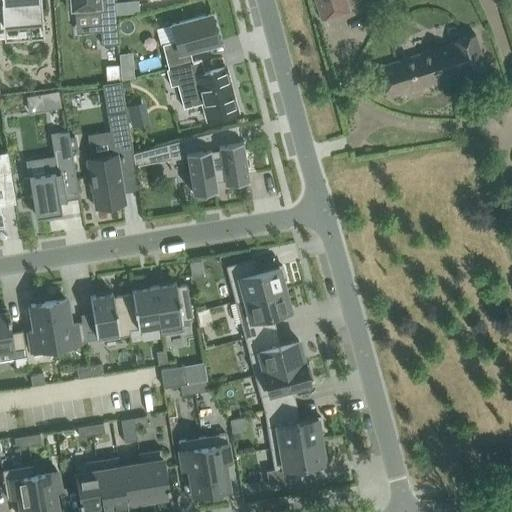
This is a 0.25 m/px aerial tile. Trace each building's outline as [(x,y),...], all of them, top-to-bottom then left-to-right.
[(41,0),(1,0),(4,28),(44,25),(41,0)] [(66,0),(67,8),(75,8),(76,15),(100,14),(101,31),(102,45),(118,43),(114,0),(66,0)] [(138,0),(137,0),(127,1),(128,14),(140,13),(138,0)] [(315,0),(322,19),(350,10),(347,0),(315,0)] [(212,13),(172,24),(176,40),(163,44),(169,68),(193,62),(190,49),(219,41),(212,13)] [(480,47),(476,33),(451,41),(452,43),(446,45),(445,43),(440,44),(441,47),(378,67),(382,78),(388,97),(486,66),(480,47)] [(169,68),(167,69),(171,86),(178,84),(184,108),(203,102),(208,119),(238,111),(226,66),(205,72),(202,59),(193,62),(169,68)] [(119,65),(106,66),(108,80),(120,80),(119,65)] [(134,69),(121,70),(121,78),(135,78),(134,69)] [(122,83),(124,91),(132,89),(130,81),(122,83)] [(45,92),(27,96),(30,112),(48,109),(62,106),(59,90),(45,92)] [(88,160),(85,160),(90,191),(94,191),(95,198),(94,198),(96,208),(112,206),(112,203),(125,201),(123,192),(120,170),(136,167),(135,165),(133,152),(126,110),(107,113),(113,148),(90,151),(91,157),(88,158),(88,160)] [(208,132),(168,143),(171,159),(187,156),(188,161),(193,193),(218,188),(216,181),(216,178),(220,178),(224,177),(225,182),(250,178),(243,139),(236,140),(234,127),(234,126),(217,130),(216,130),(208,132)] [(59,171),(24,176),(27,198),(33,197),(36,216),(62,212),(60,201),(66,200),(66,199),(80,197),(69,131),(53,134),(59,171)] [(145,149),(133,152),(135,165),(147,162),(145,149)] [(0,224),(4,224),(3,220),(2,221),(2,220),(1,214),(1,213),(2,213),(2,210),(1,210),(0,205),(0,201),(2,201),(11,200),(14,199),(15,199),(11,170),(9,170),(6,171),(0,172),(0,224)] [(252,259),(226,265),(236,301),(285,288),(283,281),(287,280),(286,278),(283,265),(279,266),(279,265),(277,266),(256,272),(252,259)] [(176,282),(154,285),(161,324),(160,324),(161,334),(162,334),(184,330),(183,322),(183,320),(193,319),(187,284),(177,286),(176,282)] [(132,293),(123,295),(129,329),(130,329),(160,324),(161,324),(154,285),(132,289),(133,293),(132,293)] [(285,288),(236,301),(245,337),(272,330),(268,315),(273,314),(291,309),(285,288)] [(113,292),(90,296),(93,313),(97,339),(97,340),(130,334),(131,334),(130,329),(129,329),(123,295),(114,296),(113,292)] [(66,298),(48,301),(56,346),(57,346),(70,343),(85,341),(82,322),(70,324),(70,323),(66,298)] [(35,330),(29,331),(33,354),(57,350),(57,346),(56,346),(48,301),(31,304),(35,330)] [(0,359),(27,355),(23,330),(11,332),(9,321),(10,321),(10,316),(8,316),(7,308),(0,309),(0,359)] [(93,313),(81,315),(82,322),(85,341),(97,339),(93,313)] [(304,361),(299,339),(276,345),(272,330),(245,337),(255,374),(304,361)] [(166,349),(156,351),(159,364),(168,362),(166,349)] [(309,380),(313,379),(313,377),(312,378),(309,363),(308,361),(305,362),(304,361),(255,374),(265,410),(291,405),(287,389),(310,383),(309,380)] [(102,363),(89,365),(91,375),(104,373),(102,363)] [(78,377),(91,375),(89,365),(77,367),(78,377)] [(164,387),(188,383),(185,365),(161,369),(164,387)] [(43,373),(30,375),(32,385),(45,383),(43,373)] [(193,383),(195,392),(208,390),(206,381),(193,383)] [(193,383),(181,385),(182,395),(195,392),(193,383)] [(291,405),(265,410),(271,448),(321,439),(320,432),(324,431),(324,430),(323,430),(321,417),(299,420),(294,421),(291,405)] [(147,415),(134,417),(135,427),(148,425),(147,415)] [(122,429),(135,427),(134,417),(121,419),(122,429)] [(104,422),(91,424),(92,434),(105,432),(104,422)] [(92,434),(91,424),(78,426),(80,436),(92,434)] [(211,490),(229,488),(225,462),(231,461),(226,432),(202,436),(211,490)] [(27,435),(29,445),(42,443),(40,433),(27,435)] [(29,445),(27,435),(14,437),(16,447),(29,445)] [(194,493),(211,490),(202,436),(179,440),(183,468),(189,467),(194,493)] [(273,469),(267,470),(270,487),(289,484),(287,472),(287,468),(312,464),(312,468),(314,467),(326,465),(325,461),(323,452),(325,452),(325,450),(323,450),(321,439),(271,448),(275,469),(273,469)] [(139,452),(140,461),(141,461),(147,499),(159,497),(160,499),(170,497),(168,489),(170,489),(169,484),(168,484),(162,448),(139,452)] [(119,455),(97,459),(104,506),(104,508),(127,505),(127,502),(126,502),(120,465),(119,455)] [(92,508),(104,506),(97,459),(74,463),(80,499),(79,499),(80,504),(81,503),(83,511),(93,510),(92,508)] [(147,499),(141,461),(140,461),(120,465),(126,502),(127,502),(147,499)] [(40,511),(34,474),(35,474),(33,465),(2,470),(7,498),(19,496),(21,511),(40,511)] [(34,474),(40,511),(58,511),(55,490),(61,489),(57,470),(35,474),(34,474)]
